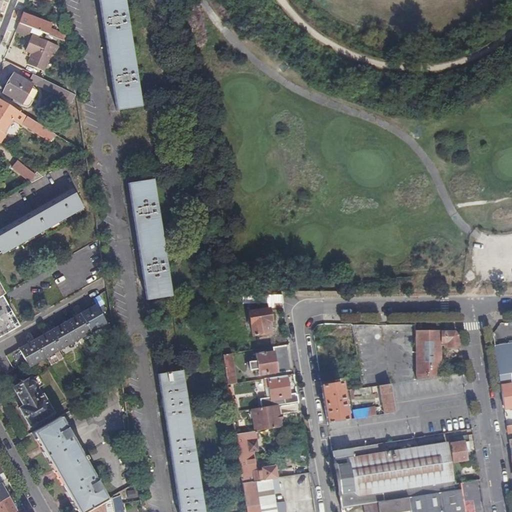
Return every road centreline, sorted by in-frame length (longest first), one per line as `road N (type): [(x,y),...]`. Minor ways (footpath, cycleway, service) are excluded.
road 1 (residential): [(166,511),(85,0)]
road 2 (residential): [(328,511),(302,312),(469,303)]
road 3 (residential): [(502,511),(469,303)]
